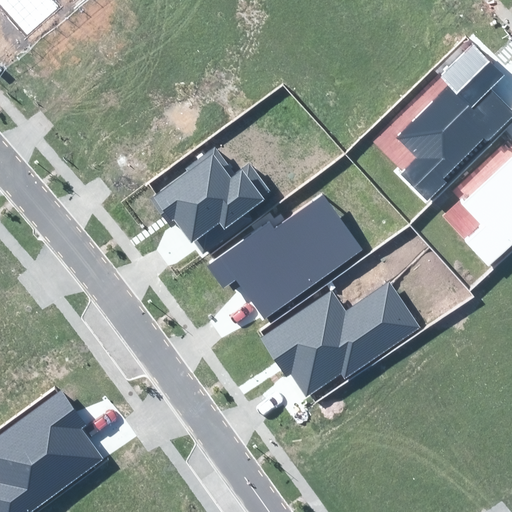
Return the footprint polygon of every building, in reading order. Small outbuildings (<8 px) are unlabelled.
[(0,0),(0,4),(27,34),(57,7),(52,1),(52,0),(0,0)] [(400,174),(428,202),(447,183),(443,179),(484,138),(488,142),(511,117),(511,107),(493,88),(505,76),(473,44),(442,76),(451,85),(397,138),(417,158),(400,174)] [(272,193),(250,162),(235,173),(215,146),(147,196),(171,228),(177,223),(191,243),(194,241),(203,254),(252,219),(246,212),(272,193)] [(465,238),(489,264),(511,243),(511,157),(461,204),(480,225),(465,238)] [(265,319),(363,250),(323,192),(273,227),(269,221),(206,265),(223,289),(237,279),(265,319)] [(345,378),(420,327),(389,281),(346,310),(332,289),(258,339),(285,379),(291,375),(306,396),(341,372),(345,378)] [(0,511),(28,511),(103,459),(82,429),(87,425),(62,391),(0,435),(0,511)]
